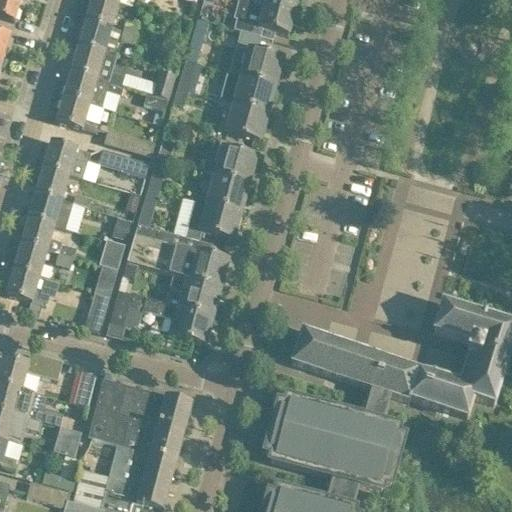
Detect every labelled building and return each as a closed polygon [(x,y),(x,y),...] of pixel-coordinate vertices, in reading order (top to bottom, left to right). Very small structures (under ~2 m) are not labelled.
[(0,0),(0,20),(14,24),(21,0),(0,0)] [(92,0),(86,23),(112,31),(119,6),(99,0),(92,0)] [(287,39),(294,12),(266,4),(254,0),(252,0),(243,0),(237,22),(236,22),(233,33),(248,36),(253,38),(272,43),(275,35),(287,39)] [(253,0),(254,0),(266,4),(294,12),(297,0),(253,0)] [(78,49),(116,60),(120,45),(134,49),(138,38),(122,34),(112,31),(86,23),(78,49)] [(204,40),(208,26),(197,23),(193,37),(204,40)] [(140,30),(141,29),(125,24),(122,34),(138,38),(138,37),(140,30)] [(0,34),(0,66),(1,67),(10,38),(0,34)] [(272,43),(253,38),(248,36),(244,52),(250,54),(243,80),(274,89),(281,61),(269,57),(272,43)] [(111,76),(116,60),(78,49),(71,74),(97,82),(108,85),(123,90),(126,80),(111,76)] [(175,78),(179,65),(166,61),(162,74),(175,78)] [(108,85),(97,82),(71,74),(64,99),(90,107),(102,110),(106,95),(120,99),(123,90),(108,85)] [(169,104),(175,78),(162,74),(162,75),(160,74),(153,98),(147,96),(147,97),(167,103),(169,104)] [(226,76),(219,103),(235,108),(267,116),(274,89),(243,80),(226,76)] [(180,79),(177,92),(188,96),(192,80),(181,77),(180,79)] [(184,109),(188,96),(177,93),(173,106),(184,109)] [(164,115),(167,103),(147,97),(144,108),(164,115)] [(85,123),(90,107),(64,99),(56,126),(96,137),(98,127),(85,123)] [(259,144),(267,116),(235,108),(228,136),(259,144)] [(108,133),(103,147),(150,161),(154,147),(108,133)] [(174,147),(162,144),(157,163),(168,166),(174,147)] [(51,145),(43,171),(69,178),(83,182),(88,165),(97,167),(100,159),(90,156),(70,150),(51,145)] [(216,179),(247,188),(255,160),(219,150),(215,166),(205,163),(202,174),(216,178),(216,179)] [(144,182),(148,167),(124,160),(119,174),(144,182)] [(61,203),(69,178),(43,171),(36,196),(61,203)] [(148,191),(159,194),(164,179),(153,175),(148,191)] [(240,215),(247,188),(216,179),(209,206),(240,215)] [(149,230),(151,222),(159,194),(148,191),(139,218),(137,227),(149,230)] [(124,213),(135,216),(140,198),(130,195),(124,213)] [(61,203),(36,196),(29,221),(54,229),(65,232),(72,207),(61,203)] [(75,197),(72,207),(88,212),(91,202),(75,197)] [(184,239),(193,204),(182,201),(172,236),(184,239)] [(240,215),(209,206),(195,203),(194,205),(185,240),(224,251),(227,242),(227,241),(232,243),(240,215)] [(54,230),(54,229),(29,221),(21,247),(47,254),(58,258),(59,258),(61,248),(62,246),(50,243),(54,230)] [(117,221),(111,239),(126,243),(131,225),(117,221)] [(224,251),(185,240),(137,227),(126,266),(137,269),(173,279),(219,291),(227,263),(222,261),(224,251)] [(101,259),(120,264),(124,249),(106,243),(101,259)] [(39,279),(47,254),(21,247),(14,272),(39,279)] [(73,262),(59,258),(58,258),(55,268),(67,271),(70,272),(70,271),(73,262)] [(136,276),(137,269),(126,266),(118,294),(124,296),(129,281),(134,283),(136,276)] [(36,292),(39,279),(14,272),(6,298),(46,309),(49,300),(48,300),(50,296),(36,292)] [(212,319),(219,291),(173,279),(171,285),(169,291),(184,295),(179,310),(212,319)] [(124,296),(118,294),(109,328),(124,332),(130,309),(142,312),(142,315),(155,318),(172,323),(168,337),(186,342),(185,344),(190,345),(190,343),(204,347),(212,319),(179,310),(179,311),(158,305),(124,296)] [(94,297),(92,303),(87,322),(102,326),(109,301),(94,297)] [(352,511),(358,488),(381,494),(383,487),(390,489),(403,440),(396,438),(398,431),(382,427),(390,399),(409,405),(410,402),(467,421),(473,402),(494,409),(511,349),(511,327),(442,306),(433,334),(432,336),(469,347),(465,358),(467,359),(459,384),(431,375),(431,376),(418,372),(418,371),(303,332),(303,333),(302,332),(291,366),(370,393),(363,422),(287,401),(285,408),(278,406),(264,455),(271,457),(270,464),(332,480),(325,505),(277,492),(275,499),(268,497),(263,511),(352,511)] [(3,359),(0,369),(0,385),(35,395),(39,380),(57,385),(62,366),(29,357),(27,366),(3,359)] [(110,385),(112,377),(104,375),(102,383),(110,385)] [(87,411),(88,408),(96,381),(81,377),(73,407),(87,411)] [(97,402),(186,425),(188,415),(189,416),(191,407),(140,393),(140,394),(116,387),(116,386),(110,385),(102,383),(97,402)] [(34,397),(35,395),(0,385),(0,413),(26,421),(28,411),(32,396),(34,397)] [(181,444),(186,425),(97,402),(92,421),(181,444)] [(43,412),(43,416),(30,412),(28,411),(26,421),(41,425),(60,430),(61,421),(62,418),(43,412)] [(0,413),(0,441),(7,443),(7,444),(20,447),(24,431),(39,434),(41,425),(26,421),(0,413)] [(175,464),(181,444),(92,421),(87,439),(94,441),(117,448),(122,449),(137,453),(175,464)] [(71,440),(66,458),(74,460),(79,443),(71,440)] [(7,443),(0,441),(0,469),(16,474),(19,462),(3,458),(7,443)] [(110,471),(169,487),(175,464),(137,453),(122,449),(117,448),(110,471)] [(162,511),(169,487),(110,471),(108,480),(80,473),(72,505),(66,504),(64,511),(162,511)] [(71,495),(75,484),(45,475),(41,487),(71,495)] [(0,511),(3,511),(6,500),(10,487),(0,484),(0,511)] [(66,504),(69,496),(30,485),(26,500),(64,511),(66,504)]
